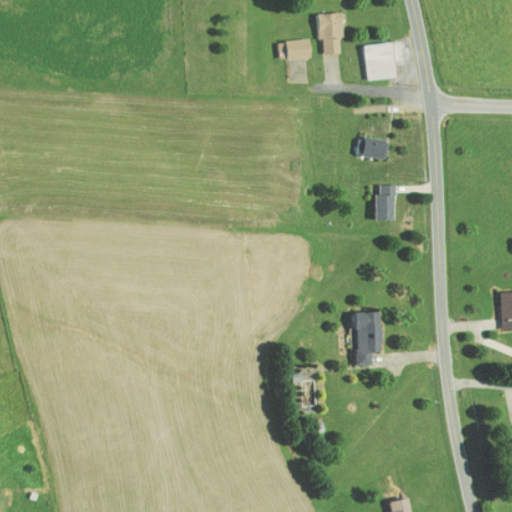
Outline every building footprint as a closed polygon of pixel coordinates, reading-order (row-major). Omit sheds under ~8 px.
[(330,46),(329,30),(333,30),(332,5),(306,6),(307,32),(312,32),(312,46),(330,46)] [(276,52),(300,50),(299,31),(275,33),(276,52)] [(356,72),(385,70),(383,35),(354,37),(356,72)] [(364,187),(365,213),(384,213),(383,177),(369,177),(369,187),(364,187)] [(511,320),(511,307),(511,284),(489,285),(491,322),(511,320)] [(361,357),(361,344),(374,344),(373,304),(344,305),(346,357),(361,357)] [(282,364),(283,391),(291,391),(291,399),(305,399),(304,363),(282,364)] [(509,463),(511,462),(511,419),(501,422),(509,463)]
